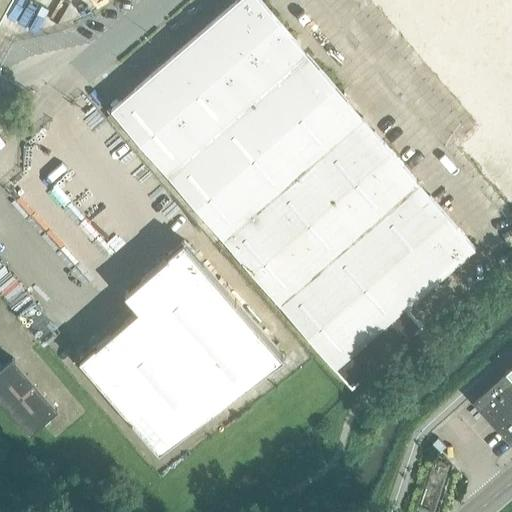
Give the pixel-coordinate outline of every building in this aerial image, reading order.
[(0,0),(0,16),(9,0),(0,0)] [(352,382),(422,321),(406,303),(474,244),(263,0),(236,0),(114,106),(336,363),(352,382)] [(511,0),(377,0),(483,124),(461,143),(511,202),(511,0)] [(285,356),(185,239),(170,253),(170,254),(126,292),(140,308),(97,345),(96,344),(80,358),(160,450),(285,356)] [(14,357),(0,369),(0,399),(30,434),(59,409),(14,357)] [(507,369),(473,399),(511,441),(511,369),(509,366),(506,368),(507,369)] [(456,417),(447,426),(462,443),(472,435),(456,417)] [(437,449),(444,443),(435,434),(428,440),(437,449)]
